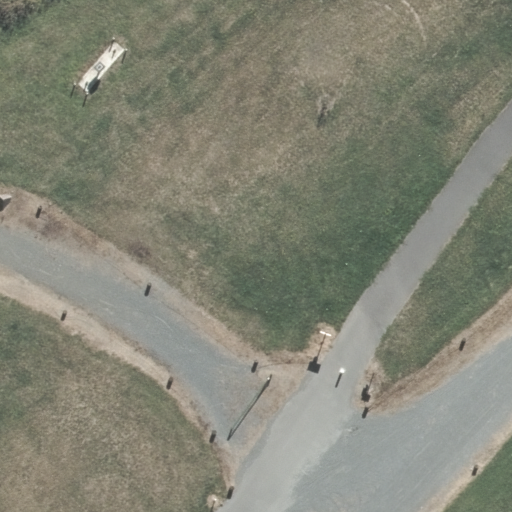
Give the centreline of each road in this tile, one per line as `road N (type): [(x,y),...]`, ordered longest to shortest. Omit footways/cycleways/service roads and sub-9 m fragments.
road 1 (track): [(368,511),(72,279),(0,258)]
road 2 (track): [(511,382),(389,511)]
